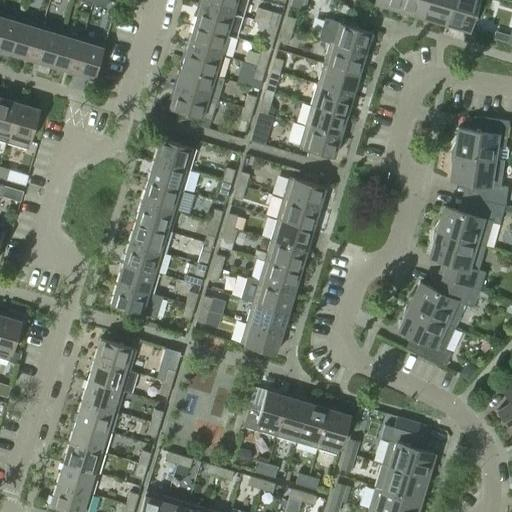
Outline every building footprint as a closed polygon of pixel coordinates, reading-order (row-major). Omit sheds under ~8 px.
[(200,0),(199,3),(242,16),(246,0),(200,0)] [(374,0),(374,2),(398,9),(400,0),(374,0)] [(400,0),(398,9),(421,16),(425,0),(400,0)] [(425,0),(421,16),(444,23),(450,0),(425,0)] [(450,0),(444,23),(468,30),(476,0),(450,0)] [(193,23),(226,33),(236,36),(242,16),(199,3),(193,23)] [(268,23),(276,26),(280,13),(271,11),(268,23)] [(0,12),(0,48),(10,52),(20,18),(0,12)] [(283,28),(291,30),(295,18),(286,15),(283,28)] [(316,38),(328,42),(364,52),(370,31),(322,16),(316,38)] [(20,18),(10,52),(31,58),(41,24),(20,18)] [(187,44),(224,55),(220,53),(226,33),(193,23),(187,44)] [(276,26),(268,23),(264,36),(273,39),(276,26)] [(41,24),(31,58),(51,64),(62,31),(41,24)] [(291,30),(283,28),(279,41),(288,43),(291,30)] [(494,30),(492,37),(508,42),(510,35),(494,30)] [(62,31),(51,64),(72,71),(82,37),(62,31)] [(82,37),(72,71),(94,77),(104,43),(82,37)] [(322,62),(358,73),(364,52),(328,42),(322,62)] [(224,55),(187,44),(181,65),(218,76),(224,55)] [(256,64),(264,67),(268,54),(260,51),(256,64)] [(270,69),(278,72),(282,59),(274,57),(270,69)] [(316,83),(352,94),(358,73),(322,62),(316,83)] [(264,67),(256,64),(252,76),(261,79),(264,67)] [(175,86),(217,98),(223,78),(218,77),(218,76),(181,65),(175,86)] [(278,72),(270,69),(267,81),(275,84),(278,72)] [(310,104),(345,114),(352,94),(316,83),(310,104)] [(168,107),(210,120),(217,98),(175,86),(168,107)] [(243,106),(252,109),(255,96),(247,93),(243,106)] [(0,96),(0,140),(5,142),(17,102),(0,96)] [(258,111),(267,113),(270,101),(262,98),(258,111)] [(39,108),(17,102),(5,142),(26,148),(28,140),(29,140),(39,108)] [(304,124),(339,135),(345,114),(310,104),(304,124)] [(252,109),(243,106),(239,119),(248,121),(252,109)] [(272,115),(267,113),(258,111),(249,140),(263,144),(272,115)] [(451,149),(450,152),(503,160),(503,159),(506,157),(507,149),(505,146),(508,120),(484,117),(482,130),(457,127),(455,140),(454,141),(454,142),(453,144),(452,145),(451,147),(451,148),(451,149)] [(339,135),(304,124),(297,146),(333,156),(339,135)] [(153,158),(189,169),(195,148),(159,137),(153,158)] [(474,182),(472,197),(504,205),(507,185),(499,184),(503,160),(450,152),(450,155),(450,158),(450,162),(451,165),(449,178),(474,182)] [(254,157),(251,167),(256,169),(262,166),(263,160),(254,157)] [(147,179),(182,190),(189,169),(153,158),(147,179)] [(0,166),(0,177),(5,179),(9,169),(0,166)] [(221,179),(230,181),(234,169),(225,166),(221,179)] [(236,183),(245,186),(249,174),(240,171),(236,183)] [(282,197),(318,207),(324,186),(288,176),(282,197)] [(147,179),(140,200),(176,210),(188,213),(194,194),(182,190),(147,179)] [(230,181),(221,179),(217,192),(226,194),(230,181)] [(245,186),(236,183),(232,196),(241,199),(245,186)] [(276,218),(311,228),(318,207),(282,197),(276,218)] [(434,227),(433,230),(484,245),(491,221),(498,223),(504,205),(472,197),(467,213),(443,206),(440,218),(438,221),(435,224),(434,227)] [(134,220),(170,231),(176,210),(140,200),(134,220)] [(209,220),(218,223),(221,210),(213,207),(209,220)] [(228,212),(224,225),(233,227),(236,228),(240,230),(244,218),(236,216),(236,215),(228,212)] [(270,238),(305,249),(311,228),(276,218),(270,238)] [(128,241),(164,252),(170,231),(134,220),(128,241)] [(209,220),(205,232),(214,235),(218,223),(209,220)] [(236,228),(233,227),(224,225),(220,238),(232,241),(236,228)] [(452,262),(448,277),(479,289),(485,270),(477,268),(484,245),(433,230),(432,232),(432,235),(432,239),(432,243),(429,255),(452,262)] [(305,249),(270,238),(266,251),(256,248),(254,256),(263,259),(299,270),(305,249)] [(122,262),(158,272),(164,252),(128,241),(122,262)] [(212,243),(203,241),(197,261),(205,264),(212,243)] [(215,253),(211,266),(220,268),(224,256),(215,253)] [(257,280),(293,290),(299,270),(263,259),(257,280)] [(184,273),(182,279),(199,284),(201,278),(205,264),(197,261),(193,275),(184,273)] [(158,272),(122,262),(116,282),(151,293),(158,272)] [(220,268),(211,266),(208,279),(216,281),(220,268)] [(246,276),(240,297),(251,300),(287,311),(293,290),(257,280),(246,276)] [(406,301),(405,304),(454,326),(464,303),(471,307),(479,289),(448,277),(441,292),(419,281),(414,293),(411,295),(409,298),(406,301)] [(163,296),(151,293),(116,282),(109,304),(156,318),(163,296)] [(184,303),(193,306),(197,293),(188,290),(184,303)] [(199,307),(208,310),(212,297),(203,295),(199,307)] [(245,321),(281,332),(287,311),(251,300),(245,321)] [(193,306),(184,303),(180,316),(189,318),(193,306)] [(454,326),(405,304),(404,306),(404,308),(403,310),(403,312),(403,315),(403,317),(397,329),(420,339),(414,352),(444,366),(451,352),(443,348),(454,326)] [(208,310),(199,307),(195,320),(204,323),(208,310)] [(0,313),(0,357),(8,360),(10,352),(11,352),(21,320),(0,313)] [(281,332),(245,321),(239,342),(274,353),(281,332)] [(93,358),(129,369),(135,348),(99,337),(93,358)] [(87,379),(123,390),(131,392),(137,372),(129,369),(93,358),(87,379)] [(162,379),(171,382),(174,369),(166,367),(162,379)] [(81,400),(116,410),(123,390),(87,379),(81,400)] [(171,382),(162,379),(158,392),(167,395),(171,382)] [(511,392),(511,399),(497,409),(511,433),(511,383),(508,386),(511,392)] [(254,386),(249,402),(260,406),(265,389),(254,386)] [(242,425),(275,435),(287,395),(265,389),(260,406),(249,402),(242,425)] [(295,441),(307,402),(287,395),(275,435),(295,441)] [(75,420),(110,431),(116,410),(81,400),(75,420)] [(307,402),(295,441),(316,448),(328,408),(307,402)] [(150,420),(159,423),(162,411),(153,408),(150,420)] [(349,414),(328,408),(316,448),(337,454),(339,446),(340,446),(349,414)] [(68,441),(104,452),(110,431),(75,420),(68,441)] [(159,423),(150,420),(146,433),(155,436),(159,423)] [(384,424),(380,437),(388,439),(381,463),(426,476),(433,452),(418,448),(422,435),(384,424)] [(344,451),(354,454),(358,440),(349,437),(344,451)] [(62,462),(98,472),(104,452),(68,441),(62,462)] [(137,462),(146,464),(150,452),(141,450),(137,462)] [(176,463),(179,454),(166,450),(163,459),(176,463)] [(354,454),(344,451),(340,465),(350,468),(354,454)] [(179,454),(176,463),(189,467),(191,458),(179,454)] [(263,473),(266,462),(256,459),(253,470),(263,473)] [(98,472),(62,462),(56,482),(92,493),(98,472)] [(146,464),(137,462),(134,475),(142,477),(146,464)] [(266,462),(263,473),(273,476),(277,466),(266,462)] [(218,475),(220,467),(207,463),(205,471),(218,475)] [(374,486),(419,499),(426,476),(381,463),(374,486)] [(220,467),(218,475),(230,479),(233,470),(220,467)] [(305,485),(308,475),(297,472),(294,482),(305,485)] [(259,488),(262,479),(249,475),(246,484),(259,488)] [(308,475),(305,485),(315,488),(318,478),(308,475)] [(262,479),(259,488),(271,491),(274,483),(262,479)] [(331,497),(341,501),(346,484),(336,481),(331,497)] [(86,511),(92,493),(56,482),(50,504),(77,511),(86,511)] [(367,508),(379,511),(415,511),(419,499),(374,486),(368,508),(367,508)] [(300,500),(303,491),(290,487),(287,496),(300,500)] [(145,489),(138,511),(161,511),(166,496),(145,489)] [(125,503),(134,506),(137,494),(129,491),(125,503)] [(303,491),(300,500),(313,504),(315,495),(303,491)] [(166,496),(161,511),(184,511),(187,502),(166,496)] [(337,511),(341,501),(331,497),(326,511),(327,511),(337,511)] [(187,502),(184,511),(206,511),(208,508),(187,502)] [(131,511),(134,506),(125,503),(122,511),(131,511)]
